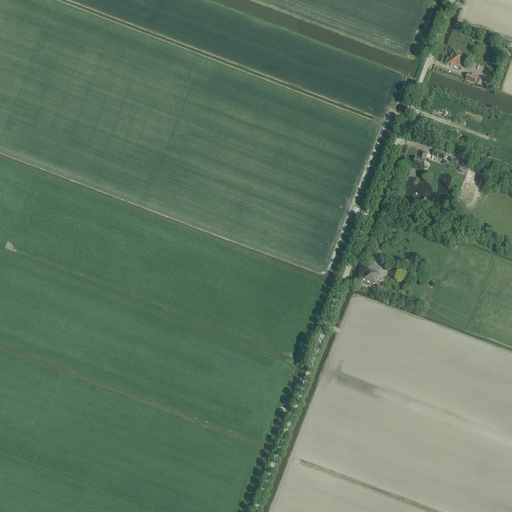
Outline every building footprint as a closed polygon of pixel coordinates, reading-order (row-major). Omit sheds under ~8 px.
[(464,65),(468,55),(453,50),(448,63),(462,69),(464,64),(464,65)] [(475,84),(478,78),(468,74),(466,80),(475,84)] [(446,166),(450,157),(445,155),(445,154),(434,150),(432,156),(438,158),(436,162),(446,166)] [(413,163),(423,167),(425,160),(427,154),(421,152),(418,158),(416,157),(413,163)] [(466,162),(461,161),(458,170),(462,172),(466,162)] [(381,257),(374,254),(371,261),(378,263),(381,257)] [(378,277),(382,268),(370,263),(363,280),(376,285),(379,277),(378,277)]
